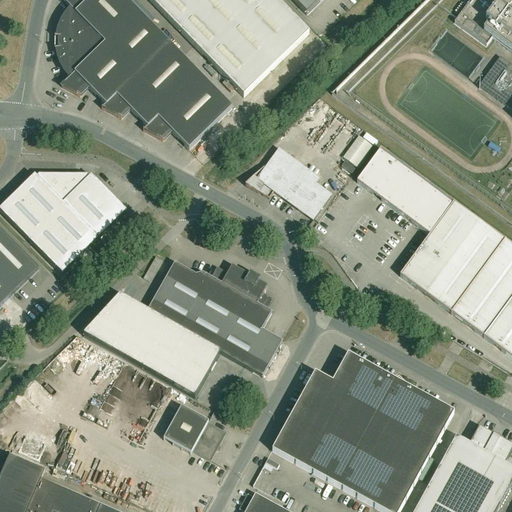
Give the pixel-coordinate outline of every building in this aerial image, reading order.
[(143,132),(159,141),(163,143),(163,142),(161,141),(170,133),(189,152),(232,110),(124,0),(90,0),(88,3),(85,0),(66,0),(62,2),(70,10),(66,16),(61,23),(58,31),(56,39),(55,39),(58,40),(58,51),(54,51),(55,52),(56,52),(58,60),(61,67),(65,74),(70,80),(61,88),(80,98),(78,97),(87,88),(105,107),(103,110),(102,109),(101,110),(121,121),(121,120),(120,119),(128,111),(147,130),(144,132),(143,132)] [(147,0),(244,99),(309,35),(274,0),(147,0)] [(290,0),(307,17),(323,0),(290,0)] [(323,37),(361,0),(325,0),(310,16),(310,23),(323,37)] [(511,0),(471,0),(453,25),(485,48),(491,41),(495,43),(511,55),(511,67),(500,59),(479,88),(511,112),(511,0)] [(145,11),(143,14),(154,23),(156,20),(145,11)] [(366,141),(361,138),(345,159),(359,170),(380,144),(370,136),(366,141)] [(505,243),(381,151),(357,184),(429,238),(400,278),(451,316),(505,243)] [(331,198),(275,157),(266,170),(264,168),(245,187),(269,200),(274,194),(313,222),(331,198)] [(127,214),(91,177),(89,180),(87,178),(39,177),(37,179),(35,177),(0,211),(0,213),(62,277),(127,214)] [(340,198),(344,191),(339,188),(335,195),(340,198)] [(0,308),(39,270),(0,230),(0,308)] [(511,247),(505,243),(451,316),(511,360),(511,247)] [(175,265),(151,307),(147,313),(221,355),(262,379),(283,343),(262,332),(272,314),(265,310),(270,301),(261,297),(266,288),(258,284),(259,282),(250,276),(249,278),(232,269),(227,277),(219,273),(214,281),(203,275),(196,277),(175,265)] [(120,297),(83,337),(194,401),(221,355),(147,313),(130,303),(120,297)] [(379,511),(400,511),(454,415),(409,391),(398,380),(395,383),(393,380),(392,381),(348,357),(332,385),(315,375),(272,453),(379,511)] [(209,424),(181,409),(163,441),(191,457),(193,453),(210,463),(216,452),(220,451),(220,445),(225,435),(208,426),(209,424)] [(456,439),(415,511),(497,511),(511,485),(511,469),(505,466),(511,452),(511,446),(479,429),(470,446),(456,439)] [(0,511),(108,511),(41,482),(45,474),(9,458),(0,479),(0,511)] [(265,465),(277,471),(279,467),(268,460),(265,465)] [(283,511),(255,497),(254,499),(249,497),(241,511),(240,511),(283,511)]
